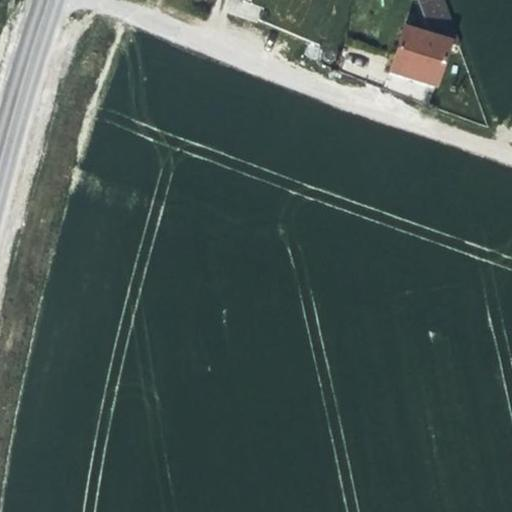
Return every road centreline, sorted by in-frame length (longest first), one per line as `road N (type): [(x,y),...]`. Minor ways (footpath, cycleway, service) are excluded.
road 1 (unclassified): [(511,156),(82,0)]
road 2 (primary): [(0,158),(47,0)]
